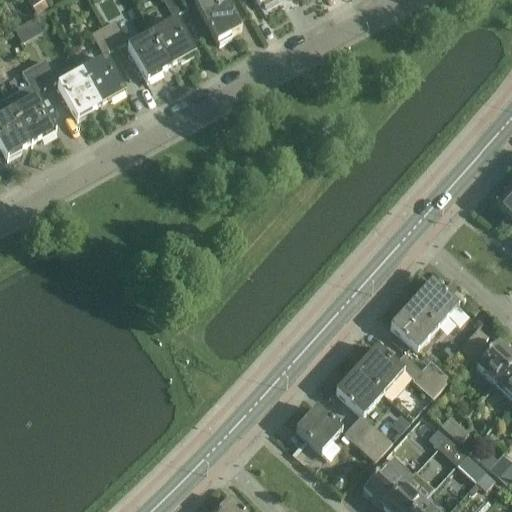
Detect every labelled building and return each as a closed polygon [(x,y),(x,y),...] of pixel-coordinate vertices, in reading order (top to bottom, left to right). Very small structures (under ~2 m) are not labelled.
[(39,0),(36,0),(27,6),(35,19),(47,12),(39,0)] [(101,0),(89,0),(94,9),(104,4),(101,0)] [(176,0),(160,0),(172,21),(184,15),(176,0)] [(226,6),(222,0),(203,0),(193,6),(201,20),(216,47),(241,34),(226,6)] [(253,0),(253,1),(254,0),(259,8),(261,7),(263,10),(277,3),(278,4),(284,0),(253,0)] [(151,37),(171,73),(195,60),(176,24),(151,37)] [(102,32),(114,54),(126,47),(114,26),(102,32)] [(21,30),(13,34),(22,49),(29,45),(21,30)] [(114,54),(102,32),(91,39),(103,60),(114,54)] [(171,73),(151,37),(127,51),(147,86),(171,73)] [(81,76),(101,112),(125,98),(106,63),(81,76)] [(44,65),(40,67),(32,71),(44,93),(56,86),(44,65)] [(5,105),(31,151),(55,137),(35,101),(34,98),(44,93),(32,71),(25,75),(21,77),(29,92),(17,98),(5,105)] [(101,112),(81,76),(57,90),(77,125),(101,112)] [(0,152),(7,164),(31,151),(5,105),(0,107),(0,152)] [(511,194),(498,211),(511,223),(511,194)] [(417,357),(437,334),(458,311),(431,286),(419,299),(421,300),(412,310),(402,321),(401,319),(389,332),(417,357)] [(459,354),(469,363),(487,343),(477,334),(459,354)] [(495,391),(511,371),(511,361),(498,348),(475,373),(495,391)] [(357,377),(383,399),(403,377),(376,352),(365,365),(367,366),(357,377)] [(420,376),(441,394),(450,385),(429,366),(420,376)] [(511,371),(495,391),(511,406),(511,371)] [(441,394),(420,376),(412,386),(432,404),(441,394)] [(346,385),(335,397),(360,420),(352,430),(383,458),(383,457),(391,448),(362,422),(383,399),(357,377),(348,387),(346,385)] [(320,459),(341,436),(316,412),(295,436),(320,459)] [(400,420),(391,430),(400,439),(409,429),(400,420)] [(449,440),(459,430),(449,422),(440,432),(449,440)] [(352,430),(343,439),(374,467),(383,458),(352,430)] [(459,430),(449,440),(459,449),(468,439),(459,430)] [(437,454),(446,444),(436,436),(428,445),(437,454)] [(446,444),(437,454),(447,462),(455,452),(446,444)] [(488,475),(497,465),(487,456),(478,466),(488,475)] [(384,472),(361,496),(378,511),(383,511),(404,490),(412,481),(392,463),(384,472)] [(511,479),(497,465),(488,475),(507,493),(511,487),(511,479)] [(475,469),(466,480),(476,489),(485,478),(475,469)] [(485,478),(476,489),(485,497),(494,486),(485,478)] [(419,511),(424,507),(404,490),(383,511),(419,511)]
